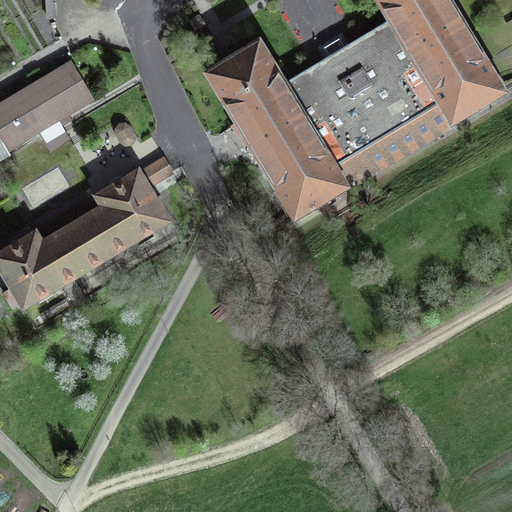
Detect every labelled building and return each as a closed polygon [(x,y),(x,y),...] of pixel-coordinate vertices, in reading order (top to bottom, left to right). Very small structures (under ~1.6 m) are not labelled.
[(377,0),(390,20),(453,122),(503,92),(465,30),(467,28),(457,11),(454,12),(446,0),(377,0)] [(390,20),(283,85),(344,187),(346,191),(455,126),(453,122),(390,20)] [(295,218),(344,187),(283,85),(259,45),(208,75),(238,124),(233,126),(240,137),(244,134),(246,138),(244,139),(255,157),(257,155),(295,218)] [(72,63),(0,105),(0,140),(6,150),(93,98),(72,63)] [(0,159),(9,155),(6,150),(0,140),(0,159)] [(23,307),(167,221),(148,188),(172,173),(163,158),(136,173),(137,174),(99,197),(98,195),(96,196),(103,207),(41,244),(35,233),(33,234),(34,236),(0,256),(0,268),(11,288),(4,293),(13,308),(21,304),(23,307)]
